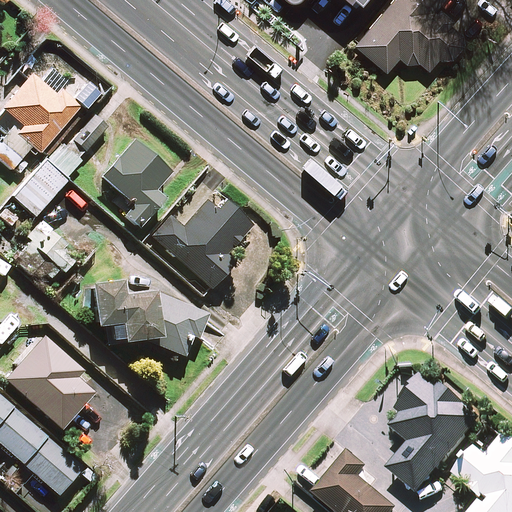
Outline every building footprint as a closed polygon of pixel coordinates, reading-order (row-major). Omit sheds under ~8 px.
[(443,0),(394,0),(371,28),(426,74),(439,58),(447,65),(467,41),(433,12),(443,0)] [(53,97),(30,77),(1,110),(22,129),(17,135),(38,154),(78,108),(57,91),(53,97)] [(97,95),(84,86),(73,103),(85,111),(97,95)] [(104,129),(91,118),(76,136),(90,147),(104,129)] [(36,155),(10,132),(0,143),(0,159),(17,175),(36,155)] [(167,175),(130,143),(99,179),(131,207),(121,219),(136,232),(162,201),(153,192),(167,175)] [(33,218),(60,190),(42,172),(15,201),(33,218)] [(249,227),(213,194),(181,230),(168,218),(150,238),(199,281),(216,283),(239,257),(230,249),(249,227)] [(22,213),(12,203),(0,215),(0,218),(9,227),(22,213)] [(28,238),(31,242),(17,254),(43,283),(57,271),(62,277),(73,268),(39,229),(28,238)] [(26,286),(0,264),(0,286),(15,299),(26,286)] [(119,298),(118,284),(89,287),(93,328),(114,326),(121,328),(117,345),(163,339),(160,352),(183,357),(187,338),(196,340),(203,308),(155,298),(149,295),(119,298)] [(79,371),(39,337),(2,382),(59,430),(90,394),(72,379),(79,371)] [(435,390),(422,379),(401,402),(404,405),(395,415),(400,419),(391,429),(411,447),(386,474),(416,501),(479,424),(458,407),(461,404),(439,385),(435,390)] [(80,470),(0,399),(0,447),(56,497),(80,470)] [(511,511),(511,447),(501,461),(482,445),(454,479),(483,503),(474,511),(511,511)] [(367,472),(349,456),(314,496),(332,511),(394,511),(359,481),(367,472)]
